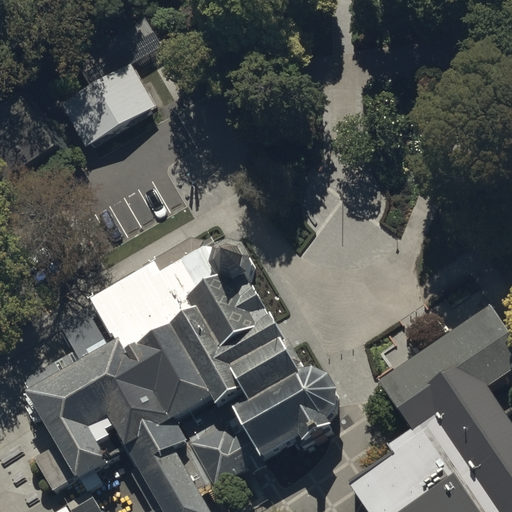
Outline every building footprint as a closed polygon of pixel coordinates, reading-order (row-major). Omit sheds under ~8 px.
[(0,194),(6,204),(81,157),(0,27),(0,194)] [(135,68),(63,107),(90,156),(162,116),(135,68)] [(342,444),(337,436),(346,428),(348,410),(344,403),(339,395),(322,388),(312,393),(284,348),(288,346),(258,297),(263,287),(264,280),(251,259),(234,254),(224,261),(215,245),(206,249),(192,246),(58,331),(74,357),(21,388),(59,450),(37,463),(59,499),(80,487),(86,496),(116,478),(107,460),(119,453),(114,447),(123,443),(140,473),(137,485),(151,511),(209,511),(206,506),(183,468),(198,459),(219,497),(253,478),(256,485),(274,475),(309,456),(313,461),(342,444)] [(511,511),(511,423),(499,403),(511,395),(511,318),(508,312),(383,398),(412,443),(394,457),(399,465),(350,497),(360,511),(511,511)] [(102,511),(95,499),(72,511),(71,511),(102,511)]
